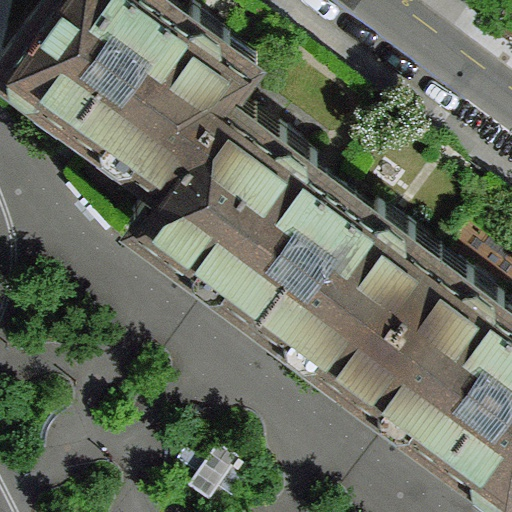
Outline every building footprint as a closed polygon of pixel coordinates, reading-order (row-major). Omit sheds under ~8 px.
[(44,0),(43,2),(2,59),(159,180),(232,83),(251,55),(178,0),(44,0)] [(511,36),(511,1),(495,23),(511,36)] [(446,239),(232,83),(159,180),(133,213),(345,371),(446,239)] [(511,289),(446,239),(345,371),(503,493),(511,481),(511,289)] [(242,455),(220,441),(190,486),(211,500),(242,455)]
